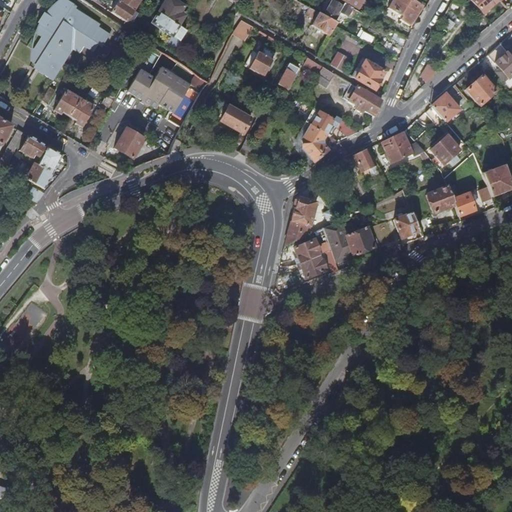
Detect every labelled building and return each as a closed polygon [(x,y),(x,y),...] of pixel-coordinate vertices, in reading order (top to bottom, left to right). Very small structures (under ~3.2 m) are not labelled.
[(53,81),(63,63),(72,48),(79,52),(83,45),(92,50),(97,42),(101,45),(109,33),(97,25),(99,23),(73,8),(75,6),(65,0),(59,0),(50,14),(46,12),(43,16),(38,24),(34,32),(27,45),(32,48),(31,52),(31,58),(30,60),(31,62),(32,64),(33,64),(36,63),(37,60),(42,63),(41,66),(48,69),(44,75),(53,81)] [(139,0),(118,0),(118,1),(133,11),(139,0)] [(183,5),(174,0),(164,0),(150,23),(172,36),(173,34),(181,39),(186,30),(180,26),(184,14),(179,11),(183,5)] [(342,0),(358,9),(363,0),(342,0)] [(410,27),(422,7),(410,0),(394,0),(388,10),(401,18),(400,21),(410,27)] [(497,0),(469,0),(482,14),(497,0)] [(126,22),(132,22),(137,13),(133,11),(118,1),(110,13),(126,22)] [(361,19),(363,15),(344,4),(343,6),(333,1),(326,13),(336,19),(339,12),(348,17),(350,13),(361,19)] [(328,37),(334,27),(336,24),(306,6),(304,10),(307,12),(305,15),(314,20),(310,26),(328,37)] [(451,31),(454,23),(447,19),(443,27),(451,31)] [(191,30),(194,26),(189,22),(186,26),(191,30)] [(241,22),(235,35),(247,41),(254,29),(241,22)] [(355,38),(371,43),(373,36),(358,31),(355,38)] [(182,46),(174,41),(170,48),(178,53),(182,46)] [(511,57),(501,45),(488,56),(509,79),(511,76),(511,57)] [(256,52),(249,64),(265,73),(275,55),(264,48),(260,55),(256,52)] [(330,65),(341,72),(347,61),(336,55),(330,65)] [(323,73),(326,69),(312,61),(310,65),(323,73)] [(353,79),(374,90),(384,73),(364,61),(353,79)] [(286,66),(276,84),(286,89),(296,72),(286,66)] [(423,66),(418,80),(429,83),(433,70),(423,66)] [(157,108),(159,104),(174,113),(191,85),(161,67),(154,78),(139,69),(127,91),(157,108)] [(328,91),(338,76),(326,69),(323,73),(317,83),(328,91)] [(86,87),(90,79),(85,75),(79,83),(86,87)] [(465,90),(480,107),(497,92),(482,76),(465,90)] [(348,102),(356,87),(350,84),(342,99),(348,102)] [(49,86),(41,101),(48,104),(56,90),(49,86)] [(363,111),(374,117),(380,102),(356,87),(348,102),(355,106),(354,109),(362,113),(363,111)] [(100,104),(109,109),(117,95),(108,89),(100,104)] [(60,113),(68,118),(79,99),(65,91),(52,111),(59,115),(60,113)] [(79,99),(68,118),(75,122),(74,124),(80,128),(92,107),(82,101),(85,94),(82,93),(79,99)] [(444,94),(431,107),(445,123),(458,110),(445,95),(444,94)] [(304,102),(309,104),(313,98),(308,95),(304,102)] [(267,103),(275,107),(278,101),(270,96),(267,103)] [(219,126),(241,138),(248,125),(226,113),(219,126)] [(347,138),(358,132),(336,118),(333,123),(318,114),(312,123),(296,113),(293,117),(306,124),(310,127),(326,135),(331,127),(347,138)] [(0,120),(0,145),(10,126),(0,120)] [(302,140),(310,127),(306,124),(297,139),(299,155),(308,167),(313,163),(304,151),(302,140)] [(322,143),(326,135),(310,127),(302,140),(304,151),(313,163),(328,151),(322,143)] [(135,131),(131,128),(129,131),(124,129),(113,149),(131,160),(142,140),(133,134),(135,131)] [(17,130),(6,150),(13,153),(24,134),(17,130)] [(401,133),(380,143),(391,164),(411,153),(413,157),(423,152),(415,143),(408,147),(401,133)] [(35,166),(45,146),(27,135),(18,151),(31,159),(29,163),(32,164),(35,166)] [(328,151),(338,143),(326,135),(322,143),(328,151)] [(430,152),(443,166),(459,152),(446,137),(430,152)] [(238,153),(247,159),(255,146),(245,141),(238,153)] [(51,174),(61,155),(45,146),(35,166),(51,174)] [(368,149),(353,157),(361,173),(376,165),(368,149)] [(0,161),(0,172),(1,173),(11,157),(13,154),(13,153),(6,150),(0,161)] [(43,190),(51,174),(35,166),(32,164),(31,167),(24,180),(43,190)] [(338,185),(347,180),(340,165),(331,171),(338,185)] [(481,174),(490,197),(511,190),(504,166),(481,174)] [(24,197),(36,203),(43,194),(30,187),(24,197)] [(453,206),(451,200),(446,187),(425,195),(432,214),(453,206)] [(299,194),(286,246),(306,236),(309,226),(312,226),(317,203),(307,200),(309,191),(307,188),(299,194)] [(453,206),(457,217),(473,210),(467,194),(451,200),(453,206)] [(327,226),(335,223),(329,211),(322,215),(327,226)] [(400,239),(418,232),(411,212),(392,220),(400,239)] [(329,251),(335,263),(374,248),(367,228),(345,236),(340,223),(321,230),(329,251)] [(294,248),(300,264),(319,256),(313,240),(294,248)] [(323,254),(332,274),(338,272),(335,263),(329,251),(323,254)] [(319,256),(300,264),(306,279),(325,271),(319,256)] [(18,319),(15,331),(29,334),(32,322),(18,319)]
